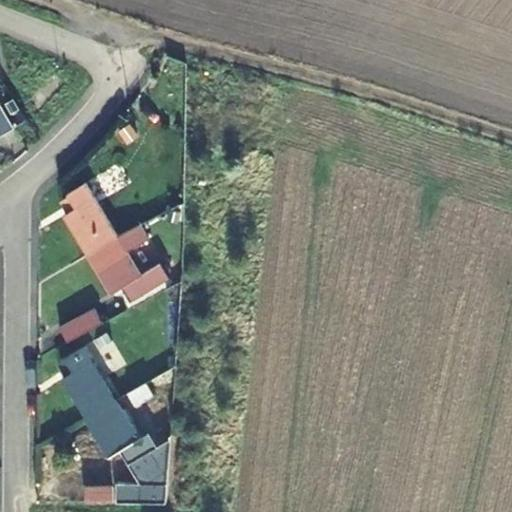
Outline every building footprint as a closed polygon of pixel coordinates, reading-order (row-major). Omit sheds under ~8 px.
[(1,106),(0,106),(0,135),(13,128),(1,106)] [(66,215),(89,253),(117,235),(86,182),(67,194),(76,208),(65,214),(65,215),(66,215)] [(177,206),(167,210),(171,221),(181,217),(177,206)] [(117,235),(89,253),(112,291),(111,292),(112,292),(123,286),(131,299),(150,288),(149,287),(164,278),(155,264),(140,273),(126,250),(148,237),(140,224),(117,235)] [(58,328),(66,342),(103,323),(95,308),(58,328)] [(64,379),(87,416),(116,399),(87,352),(103,342),(100,337),(65,357),(73,371),(62,378),(63,379),(64,379)] [(122,360),(115,348),(97,359),(104,371),(122,360)] [(116,399),(87,416),(109,455),(109,457),(120,450),(128,463),(147,452),(163,442),(160,437),(144,447),(116,399)] [(156,420),(150,410),(134,420),(140,430),(156,420)] [(113,499),(112,486),(85,485),(85,499),(113,499)]
